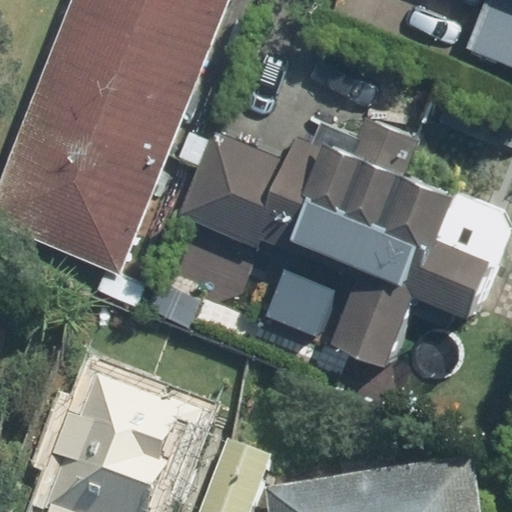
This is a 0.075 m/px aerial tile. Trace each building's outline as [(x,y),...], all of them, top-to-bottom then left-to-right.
[(88,0),(0,227),(0,232),(129,283),(239,0),(88,0)] [(511,0),(492,0),(477,39),(511,54),(511,0)] [(482,191),(307,120),(292,158),(258,145),(223,233),(360,288),(342,334),(406,360),(433,292),(487,314),(511,251),(511,247),(466,229),(482,191)] [(103,354),(63,456),(72,460),(51,511),(181,511),(221,411),(161,388),(164,378),(103,354)] [(274,511),(500,511),(494,461),(272,490),(274,511)]
